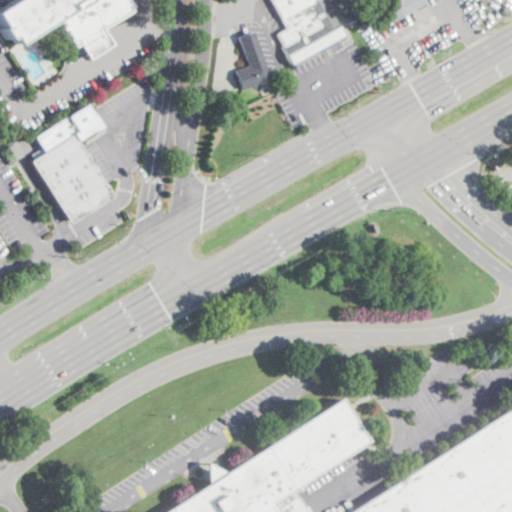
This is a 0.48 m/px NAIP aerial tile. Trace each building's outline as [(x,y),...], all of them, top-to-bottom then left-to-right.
[(0,7),(11,0),(127,0),(131,5),(128,7),(130,10),(101,28),(102,30),(111,43),(90,57),(82,45),(80,42),(75,45),(74,44),(57,17),(32,33),(30,34),(14,44),(13,42),(9,36),(4,39),(0,33),(0,7)] [(325,0),(347,39),(331,48),(328,43),(321,48),(323,53),(311,60),(308,55),(298,61),(297,59),(290,62),(275,35),(280,32),(285,29),(270,0),(325,0)] [(411,13),(391,24),(383,9),(380,5),(381,5),(390,0),(425,0),(427,4),(411,13)] [(267,79),(239,89),(238,85),(233,71),(245,66),(240,52),(235,37),(236,37),(247,33),(251,32),(267,79)] [(85,104),(91,114),(93,113),(100,124),(83,136),(75,140),(79,145),(89,162),(105,186),(108,191),(111,196),(104,200),(93,208),(72,221),(68,224),(65,220),(66,219),(57,204),(55,200),(30,161),(44,152),(34,137),(35,136),(85,104)] [(511,511),(164,511),(208,484),(209,483),(219,476),(221,475),(339,398),(346,408),(349,413),(367,441),(300,484),(291,490),(305,511),(345,511),(395,481),(511,405),(511,511)] [(219,476),(209,483),(196,463),(206,456),(214,468),(219,476)]
